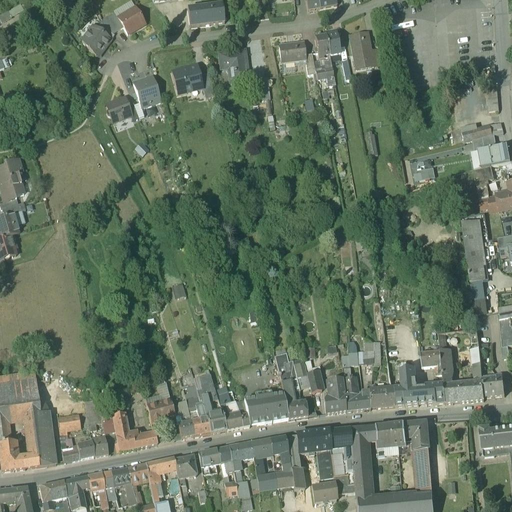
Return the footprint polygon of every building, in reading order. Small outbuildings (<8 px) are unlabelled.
[(306,0),(307,3),(306,3),(308,13),(320,10),(317,0),(306,0)] [(317,0),(320,10),(337,7),(335,0),(317,0)] [(222,6),(187,11),(190,30),(204,28),(210,27),(225,25),(222,6)] [(135,9),(118,20),(123,29),(127,36),(145,26),(135,9)] [(115,16),(101,25),(103,29),(112,36),(123,29),(118,20),(115,16)] [(103,29),(100,27),(96,31),(110,42),(114,37),(112,36),(103,29)] [(95,30),(91,36),(88,34),(82,42),(87,50),(96,57),(103,48),(105,49),(110,42),(96,31),(95,30)] [(367,35),(350,38),(355,66),(372,63),(373,62),(371,52),(367,35)] [(337,36),(326,38),(330,58),(335,57),(341,56),(337,36)] [(326,38),(315,40),(319,62),(324,61),(323,59),(330,58),(326,38)] [(303,44),(279,47),(281,65),(306,62),(305,57),(303,44)] [(377,51),(371,52),(373,62),(372,63),(372,66),(380,65),(377,51)] [(245,52),(219,56),(220,67),(228,66),(230,85),(249,82),(245,52)] [(312,55),(305,57),(306,62),(307,77),(316,75),(316,73),(312,55)] [(336,65),(331,65),(332,70),(332,72),(343,70),(342,64),(336,65)] [(186,72),(172,75),(172,74),(171,75),(177,97),(203,90),(200,78),(197,68),(185,71),(186,72)] [(332,70),(316,73),(316,75),(317,81),(334,78),(332,72),(332,70)] [(209,76),(200,78),(203,90),(206,101),(215,98),(209,76)] [(133,86),(142,110),(160,104),(152,79),(147,81),(146,79),(138,82),(139,84),(133,86)] [(267,80),(259,81),(262,102),(270,101),(267,80)] [(497,91),(488,91),(489,112),(498,112),(497,91)] [(128,108),(124,99),(106,106),(108,111),(107,112),(106,114),(107,117),(110,118),(113,125),(131,118),(132,118),(128,108)] [(138,119),(133,106),(128,108),(132,118),(131,118),(133,121),(138,119)] [(500,125),(490,127),(492,137),(494,137),(503,135),(500,125)] [(476,127),(460,130),(461,134),(464,144),(482,140),(492,137),(490,127),(477,131),(476,127)] [(373,132),(367,133),(370,157),(377,156),(373,132)] [(461,134),(452,136),(455,146),(464,144),(461,134)] [(492,137),(482,140),(484,151),(489,150),(496,148),(494,137),(492,137)] [(142,157),(150,151),(143,143),(135,149),(142,157)] [(496,148),(489,150),(492,167),(510,164),(507,146),(496,148)] [(480,170),(492,167),(489,150),(484,151),(477,152),(480,170)] [(18,162),(5,166),(6,169),(0,170),(0,184),(3,195),(1,195),(4,204),(16,200),(15,198),(24,195),(18,176),(22,174),(18,162)] [(415,165),(416,174),(413,175),(414,181),(435,179),(433,163),(415,165)] [(480,170),(474,171),(476,184),(486,182),(508,178),(511,195),(511,194),(511,163),(492,167),(480,170)] [(486,182),(476,184),(480,211),(490,209),(489,199),(486,182)] [(511,194),(511,195),(496,198),(498,208),(499,213),(511,210),(511,194)] [(494,198),(489,199),(490,209),(498,208),(496,198),(494,199),(494,198)] [(16,200),(4,204),(0,205),(0,208),(1,211),(2,211),(18,206),(16,200)] [(18,206),(2,211),(4,218),(13,215),(14,215),(21,213),(22,213),(20,206),(18,206)] [(21,213),(14,215),(17,227),(21,226),(24,221),(21,213)] [(4,218),(0,218),(0,240),(13,236),(19,235),(17,227),(14,215),(13,215),(4,218)] [(479,223),(461,225),(470,285),(482,283),(488,282),(479,223)] [(0,240),(0,261),(19,256),(13,236),(0,240)] [(511,237),(498,241),(500,250),(511,247),(511,237)] [(356,244),(357,253),(364,252),(363,243),(356,244)] [(510,266),(511,265),(511,247),(500,250),(501,259),(509,257),(510,266)] [(482,283),(470,285),(474,318),(486,316),(482,283)] [(184,287),(173,288),(175,300),(186,298),(184,287)] [(511,308),(499,311),(499,322),(511,320),(511,308)] [(511,320),(499,322),(501,342),(511,339),(511,335),(511,328),(511,320)] [(445,336),(438,336),(440,353),(447,352),(445,336)] [(511,339),(501,342),(502,348),(508,347),(511,346),(511,339)] [(373,346),(364,341),(365,367),(373,366),(373,346)] [(502,348),(501,349),(502,360),(509,360),(508,347),(502,348)] [(447,352),(440,353),(440,354),(442,368),(443,384),(443,386),(451,385),(451,380),(452,373),(450,352),(447,352)] [(440,354),(420,356),(421,362),(422,370),(435,368),(442,368),(440,354)] [(357,355),(349,356),(349,358),(350,368),(358,368),(357,355)] [(293,363),(289,365),(286,356),(274,359),(281,384),(283,396),(293,394),(300,393),(293,364),(293,363)] [(349,358),(341,358),(342,371),(350,371),(350,368),(349,358)] [(303,361),(293,364),(300,393),(310,389),(307,376),(303,361)] [(480,365),(474,365),(476,383),(482,383),(481,378),(480,365)] [(42,371),(34,372),(34,375),(35,375),(36,384),(44,383),(43,375),(42,371)] [(350,371),(342,371),(343,381),(344,381),(351,380),(350,371)] [(415,371),(398,372),(401,393),(393,394),(394,408),(394,409),(419,407),(417,392),(415,371)] [(316,374),(307,376),(310,389),(311,395),(322,393),(316,374)] [(34,375),(0,380),(0,388),(36,384),(35,375),(34,375)] [(502,376),(481,378),(482,383),(483,399),(504,397),(502,376)] [(210,377),(200,380),(203,392),(197,394),(198,398),(199,398),(200,406),(202,406),(203,410),(209,408),(209,405),(218,402),(216,395),(210,377)] [(192,378),(186,380),(189,389),(195,388),(192,378)] [(351,380),(344,381),(345,391),(356,390),(354,380),(351,380)] [(343,382),(333,384),(334,391),(328,392),(329,400),(344,398),(345,398),(343,382)] [(476,383),(451,385),(453,404),(484,401),(483,399),(482,383),(476,383)] [(36,384),(0,388),(0,422),(6,422),(25,419),(41,416),(39,408),(36,384)] [(165,385),(157,387),(160,397),(145,401),(147,408),(170,402),(166,385),(165,385)] [(451,385),(443,386),(444,390),(445,405),(453,404),(451,385)] [(189,389),(186,390),(189,400),(198,398),(199,398),(198,398),(197,394),(195,388),(189,389)] [(356,390),(345,391),(346,398),(357,397),(356,390)] [(390,390),(369,392),(369,396),(370,410),(394,408),(393,394),(393,390),(390,390)] [(444,390),(425,391),(427,406),(445,405),(444,390)] [(427,406),(425,391),(421,392),(417,392),(419,407),(423,407),(427,406)] [(293,394),(283,396),(286,406),(295,405),(294,401),(293,394)] [(224,395),(217,397),(218,402),(220,407),(227,405),(224,395)] [(283,396),(244,403),(246,413),(250,427),(265,424),(265,425),(272,424),(272,423),(288,420),(287,414),(286,406),(283,396)] [(369,396),(362,397),(357,397),(351,398),(352,403),(353,403),(354,413),(370,411),(370,410),(369,396)] [(202,406),(200,406),(199,398),(198,398),(189,400),(186,401),(186,403),(187,408),(189,414),(197,412),(203,411),(203,410),(202,406)] [(329,400),(326,401),(325,403),(326,416),(346,414),(344,398),(329,400)] [(345,398),(344,398),(346,414),(354,413),(353,403),(352,403),(351,398),(346,398),(345,398)] [(79,417),(80,430),(88,429),(88,426),(95,425),(102,423),(98,402),(84,404),(86,416),(79,417)] [(170,402),(147,408),(151,425),(168,421),(167,420),(175,418),(170,402)] [(244,403),(236,404),(239,412),(245,413),(246,413),(244,403)] [(295,405),(286,406),(287,414),(288,420),(288,422),(308,419),(305,403),(300,404),(295,405)] [(227,405),(220,407),(222,415),(223,420),(230,418),(230,416),(227,405)] [(45,407),(39,408),(41,416),(48,415),(48,409),(45,407)] [(181,410),(174,412),(175,417),(189,414),(187,408),(181,410)] [(209,408),(203,410),(203,411),(205,418),(212,417),(209,408)] [(203,411),(197,412),(198,420),(202,422),(206,421),(205,418),(203,411)] [(239,412),(238,412),(239,414),(239,416),(242,429),(250,428),(247,417),(246,413),(245,413),(239,412)] [(56,466),(48,415),(41,416),(48,467),(56,466)] [(212,417),(205,418),(206,421),(210,435),(227,432),(223,420),(222,415),(212,417)] [(41,416),(25,419),(31,457),(32,470),(48,467),(41,416)] [(223,420),(227,432),(242,429),(239,416),(230,418),(223,420)] [(79,417),(58,420),(60,437),(67,435),(67,432),(80,430),(79,417)] [(125,417),(112,419),(115,433),(127,430),(125,417)] [(112,419),(102,422),(104,435),(115,433),(112,419)] [(202,422),(199,422),(198,420),(190,422),(191,424),(192,428),(195,428),(197,427),(199,438),(210,435),(206,421),(202,422)] [(6,422),(0,422),(0,446),(8,445),(6,422)] [(188,425),(178,427),(180,435),(181,441),(194,438),(192,428),(191,424),(188,425)] [(426,424),(404,426),(405,440),(413,439),(413,442),(427,440),(426,424)] [(95,425),(88,426),(88,429),(89,433),(96,432),(95,425)] [(404,426),(374,429),(375,444),(376,450),(377,450),(384,449),(406,447),(405,440),(404,426)] [(374,429),(365,430),(366,445),(375,444),(374,429)] [(155,437),(141,440),(140,435),(129,438),(127,430),(115,433),(119,455),(135,452),(157,447),(156,442),(155,437)] [(365,430),(350,431),(351,449),(352,452),(366,450),(366,445),(365,430)] [(490,430),(479,431),(481,452),(482,452),(494,451),(495,457),(510,456),(509,449),(511,448),(511,430),(492,432),(492,433),(490,433),(490,430)] [(350,431),(328,433),(330,451),(343,450),(351,449),(350,431)] [(328,433),(296,437),(296,438),(299,457),(308,455),(308,458),(314,457),(314,455),(318,454),(330,453),(330,451),(328,433)] [(167,445),(181,441),(180,435),(165,439),(167,445)] [(105,438),(91,441),(91,444),(94,459),(108,456),(105,438)] [(296,438),(285,439),(288,455),(288,456),(289,462),(294,461),(298,464),(299,464),(299,457),(296,438)] [(285,439),(269,442),(272,456),(272,458),(288,455),(285,439)] [(427,440),(413,442),(414,452),(428,451),(427,440)] [(269,442),(251,445),(253,461),(253,462),(259,461),(260,459),(272,456),(269,442)] [(8,445),(0,446),(0,464),(1,474),(32,470),(31,457),(18,459),(16,444),(8,445)] [(91,444),(77,447),(78,453),(63,457),(64,465),(80,461),(93,458),(93,459),(94,459),(91,444)] [(251,445),(228,449),(231,465),(253,461),(251,445)] [(228,449),(218,451),(221,466),(224,465),(226,476),(233,475),(231,465),(228,449)] [(351,449),(343,450),(344,455),(344,464),(346,464),(353,463),(352,452),(351,449)] [(366,450),(352,452),(355,488),(355,495),(356,502),(371,501),(366,450)] [(213,452),(198,455),(201,470),(208,468),(221,466),(218,451),(213,452)] [(430,472),(428,451),(414,452),(416,473),(430,472)] [(330,453),(318,454),(319,458),(322,457),(323,466),(323,468),(326,467),(327,478),(329,487),(331,503),(332,508),(329,508),(330,511),(337,510),(336,502),(336,497),(336,496),(334,479),(331,456),(330,453)] [(193,459),(174,463),(176,471),(178,481),(196,477),(193,459)] [(174,461),(145,467),(148,477),(156,476),(176,471),(174,463),(174,461)] [(259,461),(253,462),(256,480),(263,479),(261,470),(262,470),(259,461)] [(298,464),(294,461),(289,462),(290,467),(291,475),(293,489),(294,493),(304,491),(301,470),(300,471),(299,464),(298,464)] [(353,463),(346,464),(348,488),(355,488),(353,463)] [(145,467),(128,471),(131,486),(131,487),(149,482),(148,477),(145,467)] [(208,468),(201,470),(202,477),(209,475),(208,468)] [(128,471),(111,474),(113,489),(124,487),(131,486),(128,471)] [(430,472),(416,473),(418,497),(432,496),(430,472)] [(239,473),(233,475),(235,484),(235,486),(242,484),(239,473)] [(111,474),(102,476),(105,491),(113,489),(111,474)] [(285,476),(274,477),(277,491),(293,489),(291,475),(285,476)] [(102,476),(88,478),(90,489),(91,493),(105,491),(102,476)] [(156,476),(148,477),(149,482),(150,488),(158,486),(156,476)] [(263,479),(256,480),(259,494),(277,491),(274,477),(263,479)] [(88,478),(64,483),(67,498),(68,498),(82,495),(81,491),(90,489),(88,478)] [(345,478),(334,479),(336,496),(336,497),(355,495),(355,488),(348,488),(345,489),(345,478)] [(64,483),(39,489),(43,504),(49,503),(67,499),(67,498),(64,483)] [(229,485),(224,485),(226,497),(237,496),(237,493),(235,486),(235,484),(229,485)] [(242,484),(235,486),(237,493),(247,491),(248,491),(247,484),(242,484)] [(158,486),(150,488),(152,501),(160,499),(158,486)] [(186,497),(184,487),(179,488),(181,500),(188,499),(188,496),(186,497)] [(329,487),(311,489),(314,505),(331,503),(329,487)] [(132,488),(125,489),(127,496),(134,494),(132,488)] [(113,489),(105,491),(106,501),(116,499),(113,489)] [(31,511),(27,491),(0,494),(0,497),(2,506),(16,504),(17,511),(31,511)] [(247,491),(237,493),(237,496),(238,501),(249,499),(247,491)] [(205,492),(198,493),(200,505),(207,503),(205,492)] [(134,494),(127,496),(129,506),(137,504),(134,494)] [(82,495),(68,498),(70,511),(75,511),(85,510),(82,495)] [(418,497),(402,498),(403,511),(433,511),(432,496),(418,497)] [(371,501),(356,502),(356,511),(403,511),(402,498),(371,501)] [(249,499),(238,501),(240,511),(246,511),(251,511),(249,499)] [(49,503),(43,504),(44,511),(45,511),(49,511),(51,511),(49,503)]
